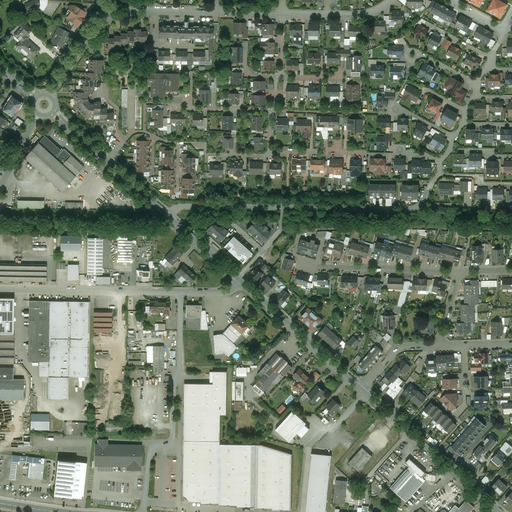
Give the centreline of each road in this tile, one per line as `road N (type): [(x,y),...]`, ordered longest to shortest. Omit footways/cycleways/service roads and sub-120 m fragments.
road 1 (residential): [(143,511),(150,450),(171,440),(179,291)]
road 2 (tertiary): [(499,511),(361,388)]
road 3 (residential): [(0,289),(179,291)]
road 4 (residential): [(126,139),(105,97),(106,64),(141,64),(150,56),(150,10)]
road 5 (tertiary): [(361,388),(238,279)]
road 6 (residential): [(460,272),(307,265)]
road 7 (residential): [(282,206),(421,205)]
